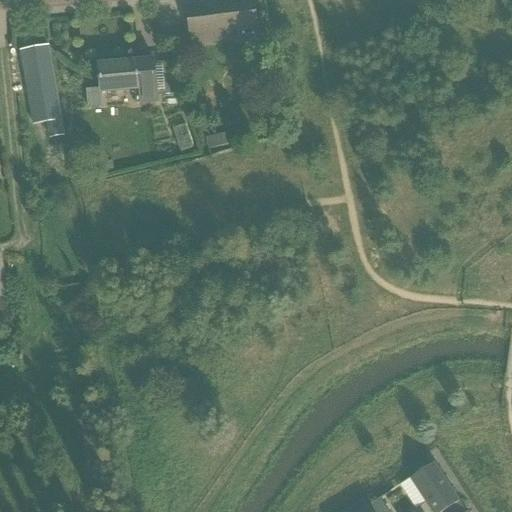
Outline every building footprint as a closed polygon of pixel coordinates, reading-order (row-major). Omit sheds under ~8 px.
[(258,28),(254,0),(242,0),(185,7),(190,46),(233,40),(232,31),(258,28)] [(34,125),(46,122),(60,120),(47,49),(21,53),(34,125)] [(157,102),(154,75),(153,61),(152,61),(152,63),(137,65),(136,62),(113,64),(112,58),(100,59),(100,65),(98,66),(101,93),(135,90),(136,104),(157,102)] [(214,148),(234,144),(232,133),(212,137),(214,148)] [(0,314),(11,313),(0,252),(0,314)] [(416,511),(413,511),(465,511),(433,464),(427,468),(425,465),(414,472),(416,475),(410,479),(426,504),(416,511)] [(388,511),(380,499),(360,511),(388,511)]
